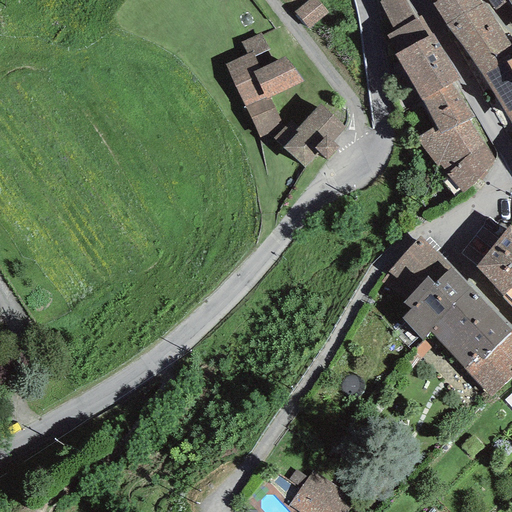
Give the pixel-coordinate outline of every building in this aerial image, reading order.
[(415,20),(404,0),(380,0),(379,2),(394,31),(415,20)] [(432,4),(446,25),(463,14),(482,4),(478,0),(435,0),(437,1),(432,4)] [(487,0),(495,10),(508,1),(507,0),(487,0)] [(463,14),(498,66),(506,62),(511,58),(511,46),(484,3),(482,4),(463,14)] [(482,75),(498,66),(463,14),(446,25),(482,75)] [(394,31),(386,36),(396,53),(395,54),(421,101),(452,84),(460,78),(433,33),(423,16),(415,20),(394,31)] [(252,52),(254,57),(269,50),(260,33),(240,42),(246,55),(252,52)] [(225,64),(245,107),(266,98),(253,72),(260,69),(254,57),(252,52),(246,55),(225,64)] [(269,98),(303,81),(283,58),(260,69),(253,72),(266,98),(267,99),(269,98)] [(511,58),(506,62),(498,66),(482,75),(511,124),(511,58)] [(474,117),(452,84),(421,101),(436,126),(442,134),(470,119),(474,117)] [(266,98),(245,107),(259,138),(282,127),(269,98),(267,99),(266,98)] [(333,142),(345,127),(319,104),(296,133),(287,125),(273,138),(304,168),(318,153),(326,160),(339,147),(333,142)] [(441,165),(464,193),(482,176),(495,161),(470,119),(442,134),(436,126),(416,138),(437,168),(441,165)] [(511,226),(509,225),(475,268),(501,297),(511,286),(511,226)] [(431,331),(469,288),(450,267),(420,237),(387,273),(412,295),(402,302),(410,310),(402,319),(422,340),(431,331)] [(511,286),(501,297),(511,308),(511,286)] [(483,361),(511,330),(469,288),(431,331),(465,368),(478,356),(483,361)] [(511,330),(483,361),(478,356),(465,368),(491,396),(511,376),(511,330)] [(307,478),(295,470),(288,480),(300,488),(307,478)] [(347,511),(355,501),(310,472),(300,488),(288,506),(297,511),(347,511)]
